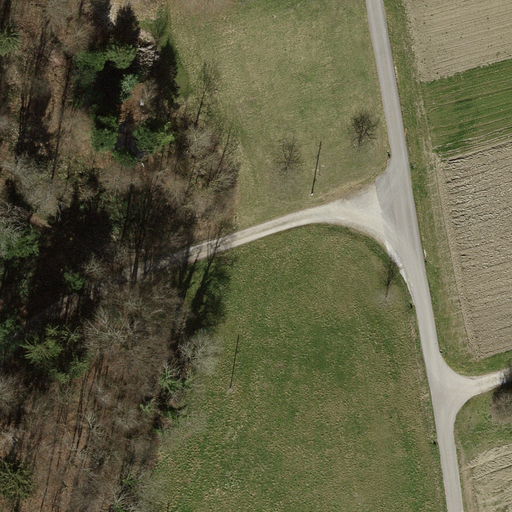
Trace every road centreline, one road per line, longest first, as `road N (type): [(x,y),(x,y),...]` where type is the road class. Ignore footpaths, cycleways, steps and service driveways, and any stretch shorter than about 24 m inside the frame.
road 1 (track): [(406,189),(107,282),(46,316),(0,370)]
road 2 (track): [(406,189),(445,393)]
road 3 (track): [(380,0),(406,189)]
